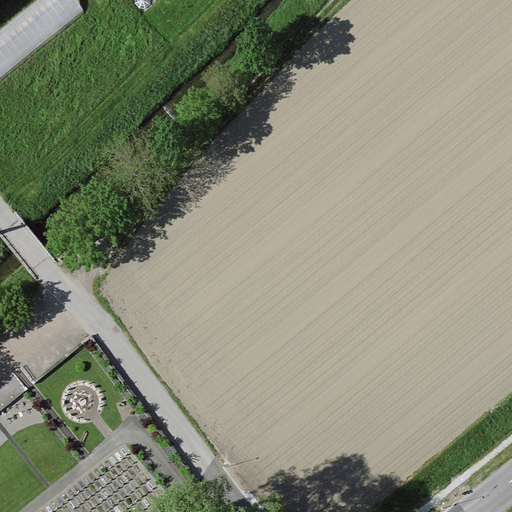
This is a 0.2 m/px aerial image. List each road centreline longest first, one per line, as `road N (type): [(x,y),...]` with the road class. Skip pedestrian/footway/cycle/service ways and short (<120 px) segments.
road 1 (track): [(55,285),(354,0)]
road 2 (residential): [(0,220),(241,511)]
road 3 (track): [(0,162),(170,0)]
